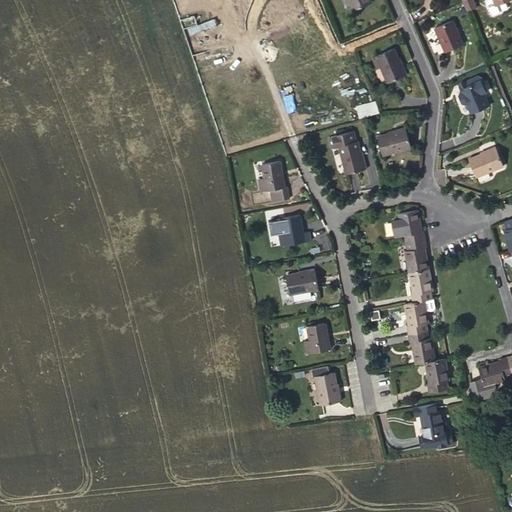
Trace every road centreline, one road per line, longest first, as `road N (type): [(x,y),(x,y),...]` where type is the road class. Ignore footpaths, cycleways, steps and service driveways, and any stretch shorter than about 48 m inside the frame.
road 1 (residential): [(394,0),(432,100),(425,197)]
road 2 (residential): [(329,215),(369,412)]
